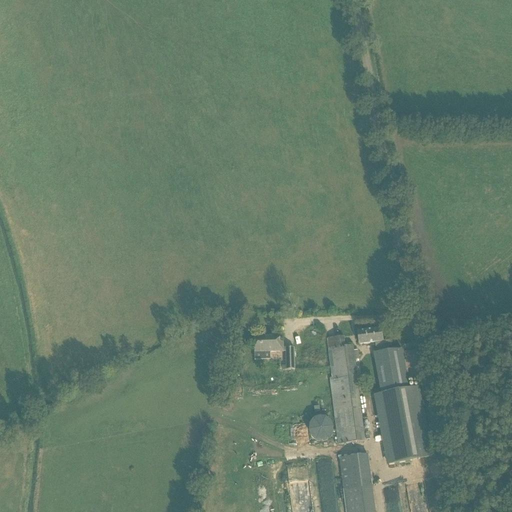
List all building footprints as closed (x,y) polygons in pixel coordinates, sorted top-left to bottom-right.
[(381,329),(358,333),(359,346),(375,344),(376,353),(376,354),(391,352),(390,341),(383,342),(381,329)] [(280,343),(279,336),(254,337),(254,347),(254,354),(284,353),(283,349),(283,343),(280,343)] [(345,347),(343,337),(327,339),(329,349),(332,379),(329,380),(338,446),(364,442),(354,356),(353,346),(345,347)] [(287,371),(295,370),(294,358),(294,348),(285,349),(286,359),(287,371)] [(376,354),(373,354),(381,395),(376,396),(389,466),(430,458),(417,388),(409,390),(402,350),(401,350),(391,352),(376,354)] [(234,395),(234,382),(226,382),(226,394),(234,395)] [(321,442),(323,442),(324,441),(325,441),(327,440),(328,440),(329,439),(330,438),(331,437),(332,436),(332,435),(333,433),(333,432),(333,431),(333,429),(333,428),(333,427),(333,425),(332,424),(331,423),(331,422),(330,421),(329,420),(327,419),(326,418),(325,418),(324,417),(322,417),(321,417),(320,417),(318,417),(317,418),(316,418),(314,419),(313,420),(312,421),(311,422),(311,423),(310,424),(309,426),(309,427),(309,428),(309,430),(309,431),(309,432),(310,434),(310,435),(311,436),(312,437),(312,438),(314,439),(315,440),(316,441),(317,441),(318,441),(320,442),(321,442)] [(375,511),(368,455),(339,459),(345,511),(375,511)]
